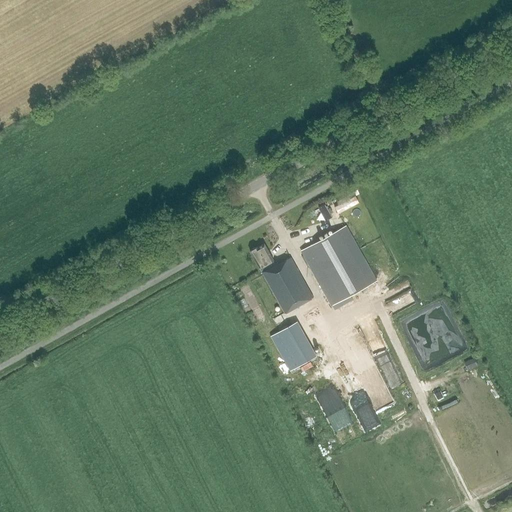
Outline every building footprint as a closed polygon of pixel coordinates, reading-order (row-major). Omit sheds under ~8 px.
[(299,220),(305,224),(311,214),(304,211),(299,220)] [(301,250),(332,305),(334,310),(352,300),(350,295),(376,281),(345,226),(301,250)] [(284,313),(312,298),(290,257),(275,265),(273,260),(264,244),(257,247),(256,248),(254,247),(252,249),(251,250),(250,251),(259,268),(262,272),(262,273),(284,313)] [(386,302),(394,315),(421,299),(413,286),(386,302)] [(319,361),(314,352),(311,353),(306,345),(294,323),(280,330),(279,331),(301,371),(319,361)] [(334,364),(353,402),(368,394),(349,357),(334,364)] [(318,395),(332,388),(326,378),(312,386),(318,395)] [(361,417),(365,430),(383,423),(379,411),(361,417)] [(459,438),(469,433),(462,421),(452,426),(459,438)]
